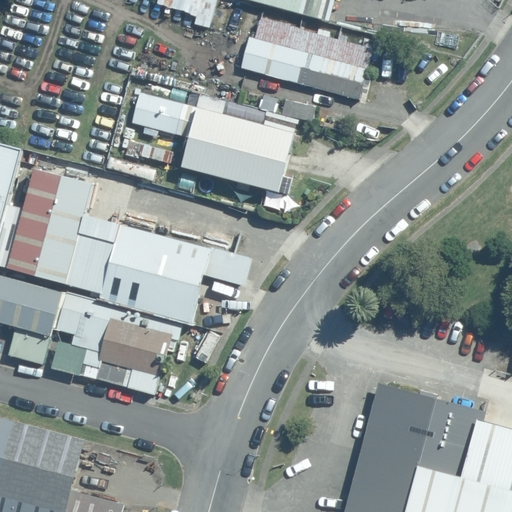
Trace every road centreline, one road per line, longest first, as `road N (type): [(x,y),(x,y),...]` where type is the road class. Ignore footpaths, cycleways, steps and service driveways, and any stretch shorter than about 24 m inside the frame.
road 1 (residential): [(226,449),(249,381),(294,304),(366,220),(438,160),(511,79)]
road 2 (residential): [(0,389),(226,449)]
